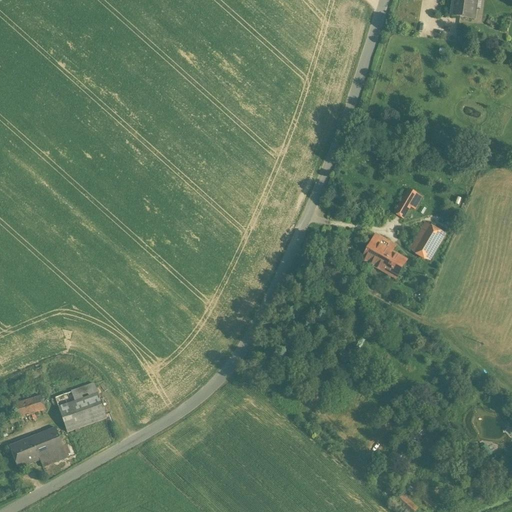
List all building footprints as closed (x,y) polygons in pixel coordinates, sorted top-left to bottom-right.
[(454,0),(452,16),(471,19),(473,8),(476,9),(477,0),(454,0)] [(417,195),(409,190),(395,214),(403,219),(410,207),(417,195)] [(417,195),(410,207),(415,210),(422,198),(417,195)] [(445,235),(426,224),(410,250),(419,254),(415,261),(425,267),(445,235)] [(396,247),(376,236),(363,260),(377,268),(387,250),(392,253),(396,247)] [(392,253),(387,250),(377,268),(396,279),(407,261),(392,253)] [(95,384),(56,398),(68,433),(107,419),(95,384)] [(42,397),(13,405),(17,419),(46,410),(42,397)] [(419,424),(385,461),(396,472),(430,434),(419,424)] [(56,428),(32,438),(41,460),(41,461),(44,468),(68,458),(59,436),(56,428)] [(68,433),(59,436),(68,458),(77,455),(68,433)] [(32,438),(10,447),(19,469),(41,461),(41,460),(32,438)] [(413,488),(404,480),(400,485),(409,493),(413,488)] [(391,488),(384,495),(391,502),(398,494),(391,488)] [(414,511),(417,509),(399,493),(398,494),(391,502),(402,511),(414,511)]
